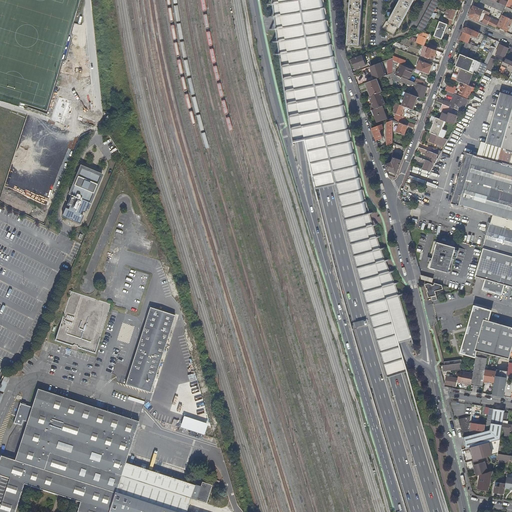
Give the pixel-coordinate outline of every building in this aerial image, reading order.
[(347,38),(348,38),(348,44),(359,45),(362,0),(350,0),(351,2),(347,2),(347,6),(350,5),(349,18),(348,18),(349,22),(348,34),(347,34),(347,38)] [(389,22),(386,21),(382,28),(394,34),(398,27),(399,27),(413,0),(415,0),(416,0),(394,0),(395,2),(400,1),(393,13),(391,14),(390,12),(387,13),(388,16),(392,15),(389,22)] [(432,0),(417,29),(423,32),(431,17),(439,2),(440,0),(432,0)] [(480,0),(480,1),(503,12),(504,10),(506,6),(496,2),(491,0),(480,0)] [(470,15),(471,18),(479,22),(483,11),(485,12),(486,11),(474,5),(470,15)] [(457,11),(449,8),(447,13),(449,13),(447,20),(444,19),(443,22),(448,24),(451,25),(457,11)] [(488,23),(496,27),(497,25),(499,21),(486,15),(482,22),(487,25),(488,23)] [(501,27),(500,30),(504,31),(505,29),(508,30),(511,22),(511,19),(502,15),(501,17),(499,21),(497,25),(501,27)] [(442,39),(448,24),(443,22),(440,21),(434,36),(442,39)] [(478,37),(480,33),(467,27),(464,28),(463,31),(464,32),(460,40),(466,43),(472,45),(473,42),(472,42),(471,42),(469,41),(471,35),(478,37)] [(411,37),(410,40),(417,43),(417,42),(424,45),(426,38),(427,38),(429,35),(422,32),(419,34),(417,38),(412,36),(411,37)] [(475,54),(478,47),(472,45),(466,43),(462,54),(468,56),(470,51),(475,54)] [(497,54),(504,57),(505,57),(509,48),(500,45),(496,54),(497,54)] [(396,57),(396,48),(393,47),(393,58),(393,60),(393,61),(398,62),(403,64),(405,60),(396,57)] [(435,54),(436,50),(429,48),(426,56),(435,59),(436,55),(435,54)] [(489,51),(484,63),(488,65),(491,57),(494,53),(490,51),(489,51)] [(477,74),(482,62),(461,54),(456,66),(473,73),(477,74)] [(363,59),(362,55),(352,59),(355,69),(367,65),(365,59),(363,59)] [(496,59),(491,57),(488,65),(487,68),(491,70),(496,59)] [(511,60),(505,58),(501,66),(511,70),(511,60)] [(420,61),(417,70),(429,74),(432,65),(420,61)] [(484,63),(482,62),(477,74),(482,76),(487,68),(488,65),(484,63)] [(374,76),(375,79),(376,79),(383,76),(384,76),(383,73),(384,72),(381,65),(373,68),(376,76),(374,76)] [(408,80),(410,77),(412,70),(401,65),(397,75),(408,80)] [(469,83),(473,73),(456,66),(452,78),(465,83),(469,85),(469,83)] [(386,77),(390,88),(393,87),(393,83),(393,74),(393,73),(389,74),(384,76),(383,76),(384,78),(386,77)] [(425,95),(428,87),(424,86),(415,83),(413,82),(408,80),(397,75),(393,74),(393,83),(396,85),(396,82),(400,83),(400,84),(405,86),(404,87),(409,89),(409,88),(412,89),(413,86),(416,88),(416,89),(413,88),(411,94),(414,95),(418,97),(425,100),(427,96),(425,95)] [(381,92),(376,79),(375,79),(366,83),(371,96),(380,92),(381,92)] [(460,94),(470,98),(476,88),(469,85),(465,83),(460,94)] [(448,84),(446,90),(448,91),(453,93),(454,94),(456,94),(458,90),(456,89),(457,88),(448,84)] [(385,105),(380,92),(371,96),(370,96),(374,109),(382,106),(385,105)] [(451,203),(493,215),(511,220),(511,95),(500,92),(485,143),(486,143),(482,157),(466,153),(451,203)] [(413,110),(418,97),(414,95),(408,93),(403,106),(413,110)] [(467,101),(469,102),(470,100),(456,94),(455,97),(452,103),(454,103),(453,104),(438,98),(437,102),(442,104),(451,107),(459,110),(463,112),(465,109),(464,108),(467,101)] [(413,110),(403,106),(396,103),(393,110),(393,120),(408,126),(414,128),(416,125),(407,122),(406,123),(405,122),(407,118),(404,117),(406,111),(419,116),(420,112),(413,110)] [(387,119),(382,106),(374,109),(373,110),(378,122),(387,119)] [(450,113),(447,121),(454,124),(455,122),(457,122),(458,118),(457,118),(457,116),(450,113)] [(439,136),(445,121),(436,117),(430,132),(432,133),(439,136)] [(405,135),(408,126),(393,120),(393,130),(405,135)] [(384,129),(382,124),(373,128),(372,128),(377,141),(383,138),(382,136),(383,135),(383,133),(381,134),(380,130),(384,129)] [(442,145),(444,146),(448,139),(439,136),(432,133),(429,141),(438,144),(437,146),(441,148),(442,145)] [(438,156),(439,157),(440,155),(432,152),(419,147),(418,150),(427,154),(426,155),(432,157),(430,161),(432,162),(435,163),(438,159),(437,158),(438,156)] [(392,162),(386,165),(388,170),(390,175),(395,177),(397,174),(402,160),(404,156),(394,153),(392,157),(391,159),(393,160),(392,162)] [(435,163),(432,162),(430,161),(416,156),(414,159),(425,163),(423,168),(431,171),(433,167),(435,163)] [(102,178),(103,175),(82,166),(80,169),(81,169),(81,171),(80,170),(77,176),(78,176),(78,178),(77,178),(74,184),(75,184),(74,184),(71,191),(72,192),(71,192),(70,194),(72,195),(68,205),(70,206),(69,209),(67,208),(63,215),(71,219),(71,218),(73,219),(80,222),(83,215),(81,214),(82,211),(84,212),(88,202),(91,203),(92,201),(91,200),(92,199),(95,193),(94,192),(95,191),(96,191),(98,187),(97,186),(97,185),(98,185),(101,179),(100,179),(101,177),(102,178)] [(0,213),(14,219),(17,213),(3,208),(3,207),(0,206),(0,213)] [(511,220),(493,215),(491,222),(511,228),(511,220)] [(511,228),(491,222),(490,222),(483,247),(511,255),(511,228)] [(449,273),(451,265),(456,247),(438,242),(433,260),(431,268),(449,273)] [(511,256),(483,248),(475,277),(486,280),(483,288),(489,290),(488,291),(496,293),(497,292),(502,294),(505,285),(511,287),(511,256)] [(433,286),(432,284),(429,283),(425,284),(426,289),(427,288),(428,292),(427,292),(429,298),(431,297),(433,301),(438,300),(435,292),(443,289),(444,286),(437,284),(436,286),(433,286)] [(111,304),(72,291),(56,340),(73,346),(75,345),(78,346),(79,348),(96,353),(111,304)] [(175,316),(149,308),(125,384),(151,392),(175,316)] [(466,354),(476,357),(477,351),(488,354),(510,359),(511,350),(511,327),(487,321),(490,311),(478,308),(477,309),(474,308),(473,311),(472,310),(468,326),(469,327),(468,333),(466,333),(462,349),(464,350),(463,352),(466,353),(466,354)] [(472,385),(483,387),(484,380),(485,369),(488,354),(477,351),(476,357),(473,374),(472,384),(472,385)] [(484,380),(495,382),(496,375),(496,371),(485,369),(484,380)] [(472,384),(473,374),(462,372),(460,383),(465,384),(465,383),(468,383),(472,384)] [(11,377),(5,375),(0,388),(0,390),(4,393),(11,377)] [(453,375),(450,375),(449,377),(446,376),(445,384),(457,386),(458,378),(452,377),(453,375)] [(507,377),(496,375),(495,382),(493,395),(504,396),(507,377)] [(32,407),(31,410),(52,416),(102,432),(132,442),(136,429),(139,422),(88,406),(38,389),(32,407)] [(0,511),(190,511),(188,511),(191,498),(206,502),(212,485),(202,482),(201,486),(126,462),(132,442),(31,410),(27,409),(20,406),(15,423),(23,425),(24,420),(27,421),(14,460),(1,456),(0,458),(0,511)] [(488,414),(485,431),(480,430),(470,429),(468,429),(470,420),(470,416),(459,419),(464,437),(467,448),(470,447),(485,443),(489,442),(495,440),(500,439),(502,430),(503,423),(503,420),(505,410),(489,408),(488,414)] [(471,422),(470,429),(480,430),(480,429),(484,430),(485,424),(471,422)] [(511,424),(507,424),(503,423),(502,430),(505,430),(505,435),(509,436),(510,431),(511,431),(511,424)] [(485,443),(470,447),(473,460),(484,457),(493,455),(489,442),(485,443)] [(488,472),(484,457),(473,460),(477,475),(480,474),(478,489),(487,490),(488,486),(489,486),(491,471),(488,472)] [(494,491),(504,493),(505,487),(506,483),(500,482),(499,486),(495,485),(494,491)]
